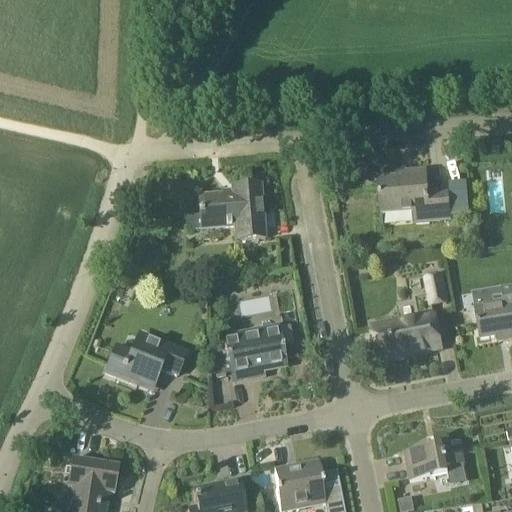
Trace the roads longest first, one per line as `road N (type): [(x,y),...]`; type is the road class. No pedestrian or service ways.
road 1 (residential): [(352,412),(300,143)]
road 2 (residential): [(39,392),(131,155)]
road 3 (residential): [(511,122),(300,143)]
road 4 (residential): [(167,444),(352,412)]
road 5 (track): [(175,154),(247,0)]
road 6 (residential): [(300,143),(131,155)]
road 7 (residential): [(352,412),(511,383)]
road 8 (track): [(147,0),(131,155)]
road 9 (residential): [(39,392),(167,444)]
road 10 (track): [(0,123),(131,155)]
